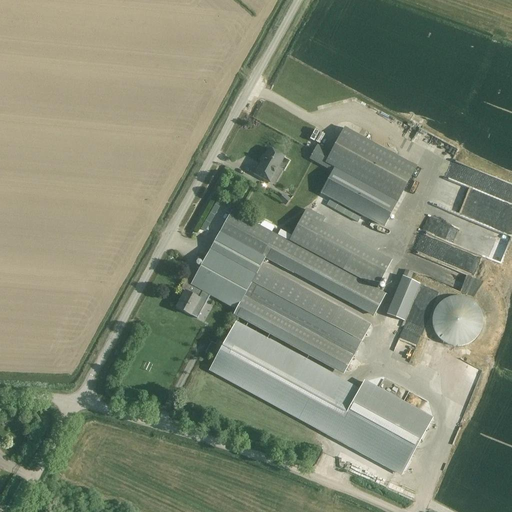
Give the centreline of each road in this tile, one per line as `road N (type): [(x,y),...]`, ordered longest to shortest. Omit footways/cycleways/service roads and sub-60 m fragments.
road 1 (unclassified): [(81,402),(302,0)]
road 2 (unclassified): [(413,511),(309,466),(81,402)]
road 3 (unclassified): [(20,511),(81,402)]
